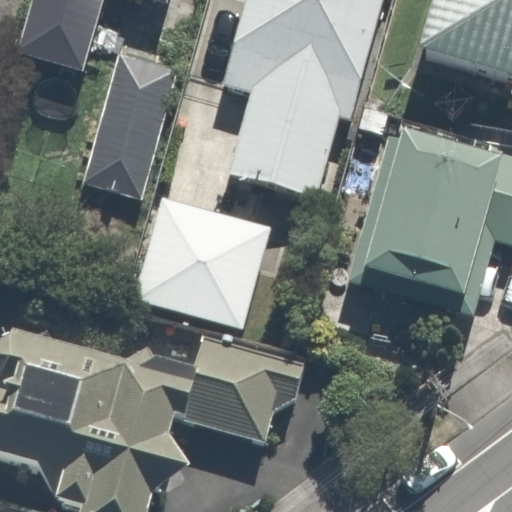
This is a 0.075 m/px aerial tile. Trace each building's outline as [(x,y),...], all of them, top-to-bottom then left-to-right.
[(0,0),(0,5),(10,8),(12,0),(0,0)] [(47,0),(30,64),(78,77),(99,1),(177,23),(182,0),(47,0)] [(390,0),(257,0),(227,106),(252,113),(229,193),(320,219),(343,137),(351,139),(390,0)] [(511,0),(449,0),(426,92),(511,113),(511,143),(508,157),(377,124),(354,219),(369,223),(350,298),(474,329),(492,255),(511,260),(511,0)] [(181,84),(118,66),(83,189),(145,207),(181,84)] [(282,238),(170,210),(144,312),(256,340),(282,238)] [(187,397),(8,346),(0,346),(0,482),(65,501),(61,511),(200,511),(208,487),(197,484),(209,442),(281,463),(303,386),(199,356),(187,397)]
